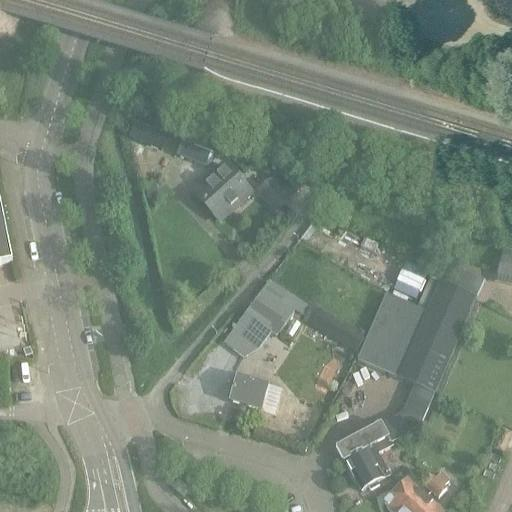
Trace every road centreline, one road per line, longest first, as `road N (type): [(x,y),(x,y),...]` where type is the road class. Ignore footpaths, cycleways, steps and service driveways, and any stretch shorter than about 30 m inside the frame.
road 1 (unclassified): [(139,417),(321,200)]
road 2 (tertiary): [(79,412),(37,180),(41,147)]
road 3 (residential): [(323,511),(312,483),(291,464),(139,417)]
road 4 (tertiary): [(41,147),(85,0)]
road 5 (tertiary): [(135,511),(124,457),(79,412)]
